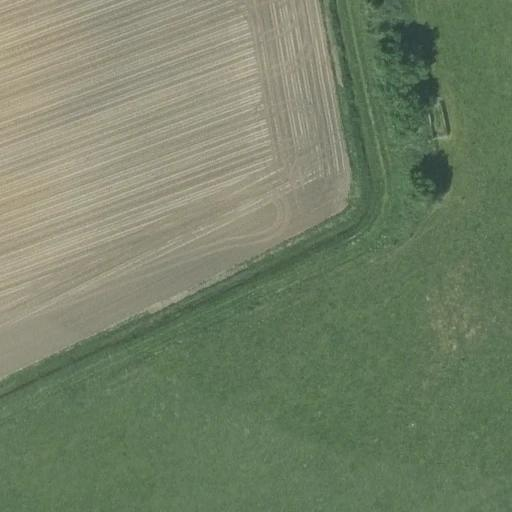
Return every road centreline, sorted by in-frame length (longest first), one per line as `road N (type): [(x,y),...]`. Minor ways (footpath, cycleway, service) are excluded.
road 1 (track): [(0,414),(356,241),(378,220),(384,191),(376,134)]
road 2 (track): [(376,134),(352,0)]
